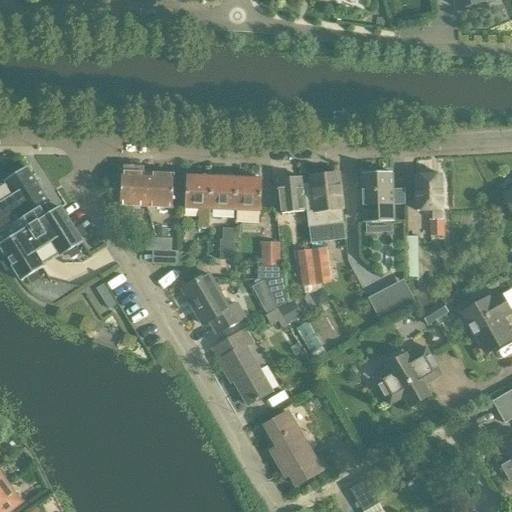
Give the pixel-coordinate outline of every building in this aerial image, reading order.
[(455,0),(457,8),(479,4),(483,3),(482,1),(490,0),(455,0)] [(48,203),(26,167),(4,181),(5,182),(0,185),(0,248),(21,282),(43,268),(42,267),(60,256),(60,257),(82,243),(60,207),(50,213),(45,205),(48,203)] [(144,206),(146,172),(121,171),(119,205),(144,206)] [(146,172),(144,206),(171,208),(173,174),(146,172)] [(363,225),(393,224),(391,174),(361,175),(363,225)] [(342,225),(340,211),(341,211),(338,175),(310,178),(311,190),(304,191),(307,228),(342,225)] [(208,229),(209,222),(209,210),(208,210),(210,177),(186,176),(184,209),(198,209),(197,229),(208,229)] [(444,236),(441,176),(415,177),(417,213),(432,213),(433,222),(430,222),(431,237),(444,236)] [(233,211),(235,178),(210,177),(208,210),(209,210),(233,211)] [(235,178),(233,211),(259,213),(261,180),(235,178)] [(304,212),(301,179),(277,181),(280,215),(304,212)] [(511,214),(511,192),(503,197),(511,214)] [(152,251),(170,252),(171,239),(146,238),(145,251),(152,251)] [(419,280),(418,239),(405,239),(407,280),(419,280)] [(219,240),(219,261),(232,261),(233,241),(219,240)] [(261,267),(279,267),(279,245),(261,245),(261,267)] [(311,251),(315,287),(328,285),(323,250),(311,251)] [(176,252),(170,252),(152,251),(151,263),(176,264),(176,252)] [(315,287),(311,251),(298,253),(302,288),(315,287)] [(279,267),(261,267),(257,267),(257,280),(262,281),(276,309),(287,303),(282,266),(279,267)] [(215,334),(243,318),(235,305),(227,309),(208,274),(181,289),(202,326),(208,322),(215,334)] [(405,309),(393,286),(379,293),(391,316),(405,309)] [(495,350),(511,340),(511,339),(501,320),(511,314),(500,296),(490,302),(488,299),(461,315),(482,352),(493,346),(495,350)] [(432,308),(438,319),(448,313),(441,303),(432,308)] [(438,319),(432,308),(421,315),(427,325),(438,319)] [(257,401),(270,394),(244,347),(252,343),(245,331),(212,350),(219,361),(217,362),(230,384),(233,382),(247,407),(254,403),(254,404),(257,402),(257,401)] [(424,387),(441,377),(425,349),(408,359),(406,355),(404,356),(402,352),(383,362),(386,367),(385,368),(387,371),(373,379),(389,407),(403,399),(409,409),(430,397),(424,387)] [(511,389),(491,401),(492,403),(504,423),(511,418),(511,441),(500,449),(498,447),(497,448),(506,463),(500,466),(509,483),(511,480),(511,389)] [(314,462),(287,414),(264,427),(276,449),(269,453),(285,480),(288,478),(295,489),(325,472),(318,460),(314,462)] [(8,486),(0,491),(0,511),(7,511),(8,511),(21,501),(15,492),(13,493),(8,486)]
